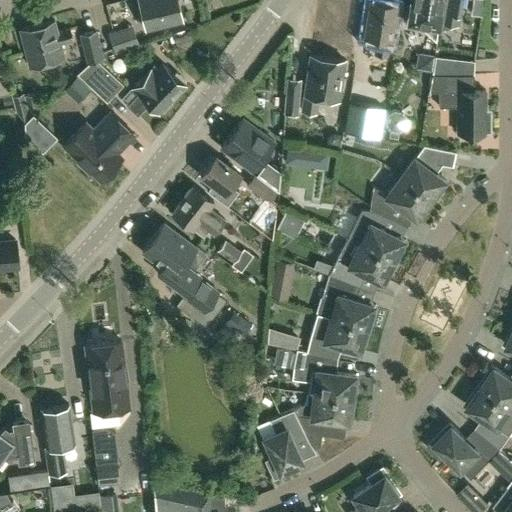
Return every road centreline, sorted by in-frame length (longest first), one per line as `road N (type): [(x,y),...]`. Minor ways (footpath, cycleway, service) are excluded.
road 1 (unclassified): [(29,308),(197,124),(285,0)]
road 2 (residential): [(392,431),(393,325),(407,282),(435,231),(507,166)]
road 3 (residential): [(392,431),(425,399),(463,341),(511,209),(507,166)]
road 4 (residential): [(228,504),(287,491),(392,431)]
road 5 (residential): [(507,166),(508,0)]
